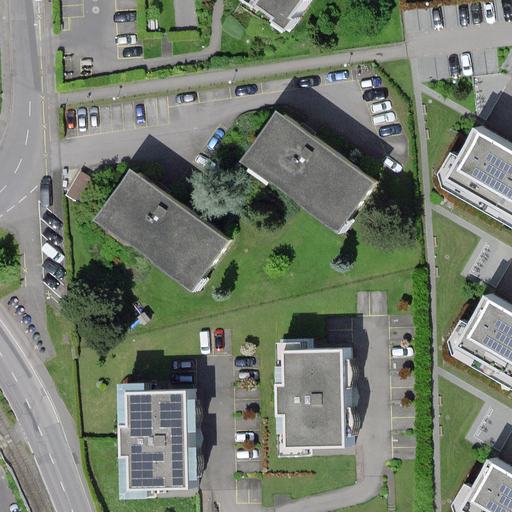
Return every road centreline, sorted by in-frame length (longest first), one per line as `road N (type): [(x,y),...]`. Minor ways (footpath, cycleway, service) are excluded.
road 1 (residential): [(0,188),(28,122),(23,0)]
road 2 (tertiary): [(0,353),(73,511)]
